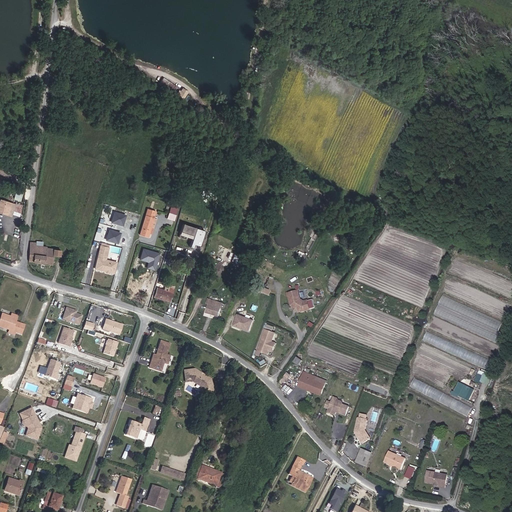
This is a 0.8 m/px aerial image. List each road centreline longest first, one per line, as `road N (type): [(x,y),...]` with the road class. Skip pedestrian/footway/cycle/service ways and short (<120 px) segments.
road 1 (unclassified): [(458,511),(401,505),(353,477),(260,373),(218,343),(148,314)]
road 2 (unclassified): [(27,279),(58,0)]
road 3 (residential): [(77,511),(148,314)]
road 4 (unclassified): [(148,314),(27,279)]
